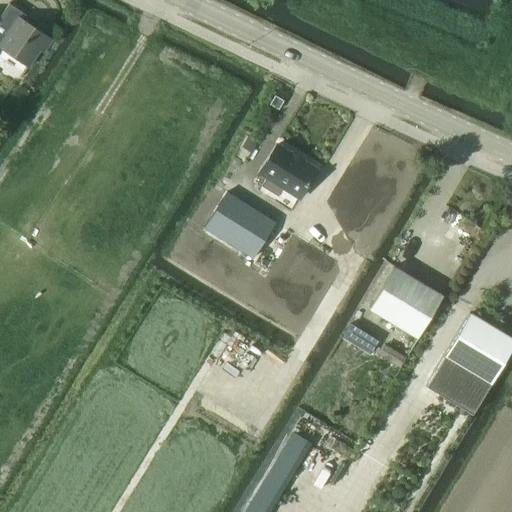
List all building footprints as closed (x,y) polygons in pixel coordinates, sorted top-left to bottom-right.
[(19,17),(22,12),(9,3),(0,15),(0,47),(28,66),(40,49),(43,52),(52,39),(19,17)] [(278,111),(284,102),(275,96),(269,105),(278,111)] [(247,137),(243,143),(252,149),(256,142),(247,137)] [(288,152),(274,143),(256,171),(263,176),(258,184),(275,194),(280,186),(296,196),(314,168),(299,159),(300,158),(288,151),(288,152)] [(226,191),(203,228),(252,259),(275,223),(226,191)] [(393,268),(368,310),(417,339),(442,297),(438,295),(393,268)] [(511,338),(470,313),(426,386),(472,414),(490,383),(511,346),(511,338)] [(351,324),(343,339),(369,354),(378,340),(351,324)] [(384,344),(378,354),(399,367),(405,357),(384,344)]
